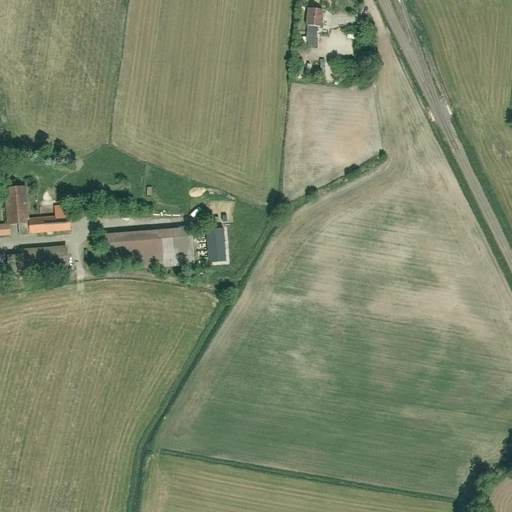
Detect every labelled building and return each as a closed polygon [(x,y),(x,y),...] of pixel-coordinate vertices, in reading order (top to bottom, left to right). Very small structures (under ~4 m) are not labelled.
[(320,11),(304,10),(303,28),(318,28),(320,11)] [(303,50),(313,50),(314,30),(304,30),(303,50)] [(19,190),(1,191),(3,226),(21,225),(19,190)] [(69,218),(66,218),(65,206),(51,207),(52,220),(25,221),(26,236),(70,233),(69,218)] [(222,261),(220,228),(210,228),(211,248),(204,248),(205,262),(222,261)] [(98,237),(100,269),(190,262),(187,230),(98,237)] [(61,249),(14,253),(15,258),(3,259),(5,279),(63,275),(61,249)]
